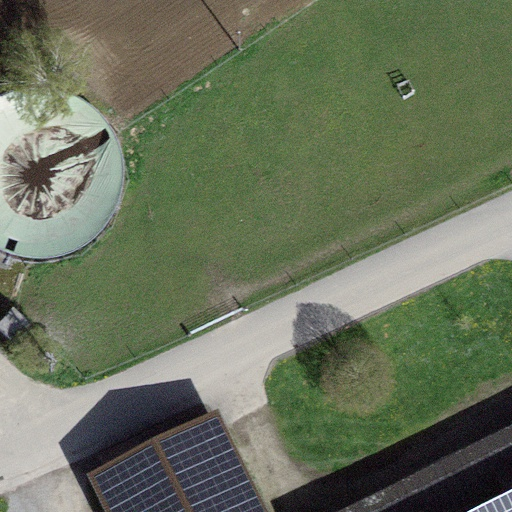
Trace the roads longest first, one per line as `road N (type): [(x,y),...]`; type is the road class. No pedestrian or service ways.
road 1 (residential): [(58,429),(511,217)]
road 2 (track): [(0,457),(58,429),(0,375)]
